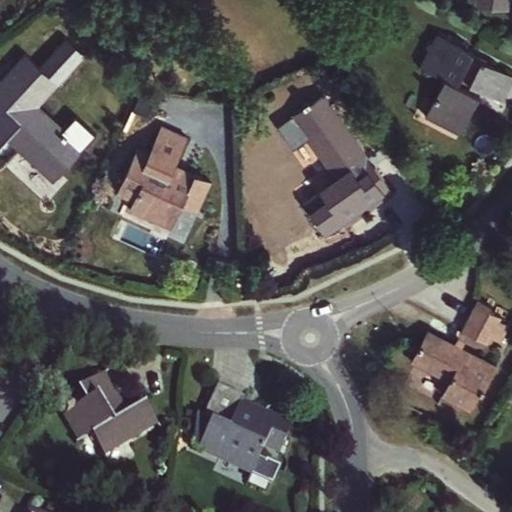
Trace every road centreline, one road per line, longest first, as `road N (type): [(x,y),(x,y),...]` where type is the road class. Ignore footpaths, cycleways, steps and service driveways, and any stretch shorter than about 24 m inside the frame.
road 1 (residential): [(66,302),(144,325),(289,334)]
road 2 (residential): [(326,325),(421,276),(511,203)]
road 3 (residential): [(358,454),(424,459),(506,511)]
road 4 (residential): [(0,420),(66,302)]
